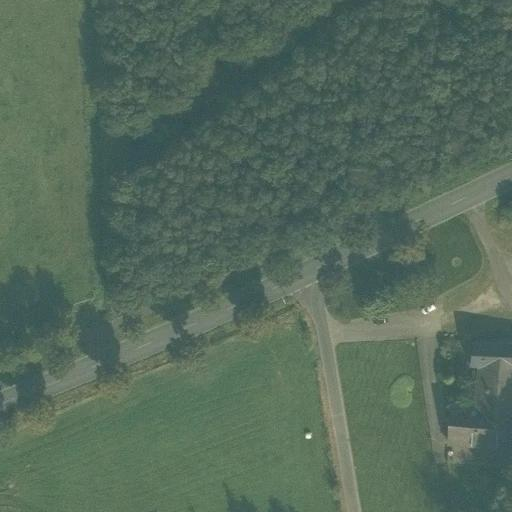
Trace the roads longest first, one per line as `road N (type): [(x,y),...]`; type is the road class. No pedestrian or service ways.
road 1 (tertiary): [(0,400),(511,177)]
road 2 (track): [(312,268),(352,511)]
